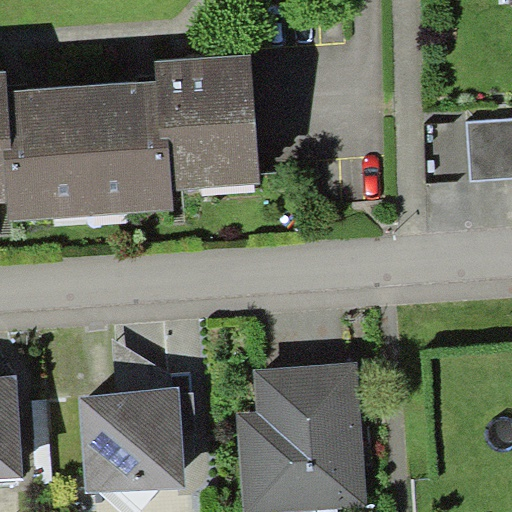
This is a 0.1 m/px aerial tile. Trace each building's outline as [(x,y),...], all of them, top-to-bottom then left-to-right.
[(157,80),(78,85),(87,216),(175,210),(173,189),(259,183),(251,53),(155,59),(157,80)] [(8,221),(87,216),(78,85),(8,90),(6,70),(0,70),(0,200),(7,200),(8,221)] [(511,117),(466,121),(470,180),(511,176),(511,117)] [(115,393),(160,389),(158,366),(112,339),(115,393)] [(243,511),(281,511),(367,506),(357,362),(254,369),(256,411),(237,412),(243,511)] [(0,376),(0,485),(16,484),(15,481),(22,480),(16,375),(0,376)] [(80,396),(86,493),(185,487),(182,437),(179,393),(179,387),(160,389),(115,393),(80,396)] [(194,392),(179,393),(182,437),(196,437),(194,392)]
